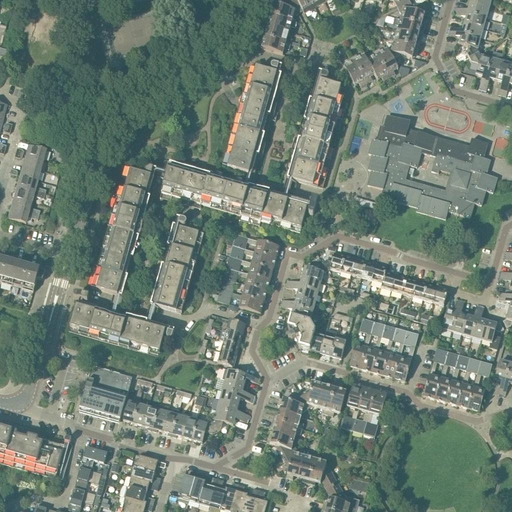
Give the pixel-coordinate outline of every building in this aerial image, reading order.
[(268,10),(267,16),(296,24),(292,22),(293,18),(298,15),(303,12),(295,0),(290,0),(285,3),(284,8),(273,5),(272,10),(268,10)] [(295,0),(303,12),(304,15),(310,12),(309,11),(314,8),(315,10),(309,0),(295,0)] [(315,9),(324,4),(322,0),(309,0),(315,10),(315,9)] [(387,0),(388,0),(393,2),(397,9),(411,1),(411,0),(387,0)] [(470,0),(469,6),(488,11),(491,1),(486,0),(470,0)] [(395,20),(425,28),(426,22),(423,21),(424,16),(414,13),(415,8),(411,1),(397,9),(401,16),(400,21),(395,19),(395,20)] [(469,6),(467,12),(455,8),(454,12),(466,15),(486,21),(488,11),(469,6)] [(465,19),(464,25),(483,31),(486,21),(466,15),(454,12),(453,15),(465,19)] [(267,16),(265,22),(269,23),(267,28),(289,34),(290,28),(295,30),(296,24),(267,16)] [(425,28),(395,20),(393,25),(398,27),(396,32),(418,38),(419,33),(423,34),(425,28)] [(464,25),(462,31),(449,28),(448,32),(461,35),(480,40),(483,31),(464,25)] [(292,40),(287,39),(289,34),(267,28),(266,32),(262,31),(261,38),(290,46),(292,40)] [(418,38),(396,32),(395,38),(390,36),(389,42),(418,50),(420,44),(417,43),(418,38)] [(480,40),(461,35),(448,32),(447,35),(460,39),(458,45),(468,48),(466,55),(468,60),(479,54),(477,51),(480,40)] [(284,50),(289,51),(290,46),(261,38),(259,44),(262,45),(261,50),(283,56),(284,50)] [(418,50),(389,42),(393,43),(392,48),(386,51),(394,66),(395,65),(400,63),(401,57),(412,60),(413,55),(417,56),(418,50)] [(374,52),(389,79),(395,76),(393,73),(398,70),(395,65),(394,66),(386,51),(381,54),(379,50),(374,52)] [(389,79),(374,52),(369,55),(371,59),(367,62),(364,57),(375,76),(374,77),(377,82),(382,79),(383,82),(389,79)] [(482,91),(486,79),(491,60),(481,57),(479,54),(468,60),(471,64),(478,66),(475,76),(482,78),(478,90),(482,91)] [(351,58),(366,85),(372,82),(370,79),(374,77),(375,76),(364,57),(359,60),(356,55),(351,58)] [(343,68),(354,88),(359,85),(361,88),(366,85),(351,58),(346,61),(349,65),(343,68)] [(501,63),(491,60),(486,79),(482,91),(486,92),(489,80),(495,82),(501,63)] [(118,63),(111,65),(113,72),(120,70),(118,63)] [(502,97),(504,89),(505,85),(511,66),(501,63),(495,82),(502,84),(498,96),(502,97)] [(511,65),(511,66),(505,85),(504,89),(502,97),(505,98),(509,86),(511,86),(511,65)] [(229,180),(251,186),(253,181),(270,121),(275,122),(278,113),(272,111),(284,69),(274,66),(273,66),(272,66),(271,67),(271,68),(271,69),(271,70),(271,71),(272,72),(273,72),(277,73),(276,75),(251,68),(223,167),(232,170),(231,175),(229,180)] [(295,146),(286,180),(317,189),(345,90),(320,82),(320,80),(324,81),(325,81),(326,81),(327,81),(328,80),(328,79),(328,78),(328,77),(327,76),(326,75),(316,73),(298,136),(293,135),(290,144),(295,146)] [(448,213),(454,215),(470,220),(474,205),(481,207),(485,193),(493,195),(495,184),(497,179),(486,176),(490,162),(483,160),(487,145),(471,141),(469,148),(412,132),(408,131),(410,123),(387,117),(384,129),(380,128),(376,142),(372,141),(368,156),(372,157),(368,171),(371,172),(367,187),(389,193),(387,201),(417,209),(416,213),(445,221),(448,213)] [(29,146),(26,158),(44,162),(47,151),(29,146)] [(41,172),(44,162),(26,158),(23,167),(41,172)] [(314,215),(317,203),(312,201),(311,203),(273,192),(274,187),(265,184),(264,190),(251,186),(229,180),(214,176),(215,170),(206,168),(204,173),(164,162),(161,172),(149,169),(148,169),(147,169),(146,170),(145,171),(145,172),(145,173),(146,174),(147,174),(147,175),(152,176),(151,178),(157,180),(157,178),(165,180),(161,195),(300,234),(307,208),(310,209),(308,213),(308,214),(309,215),(309,216),(310,216),(311,217),(312,217),(313,216),(314,215)] [(38,183),(40,176),(41,172),(23,167),(20,178),(38,183)] [(157,180),(151,178),(125,171),(91,290),(123,299),(138,245),(144,246),(146,237),(141,235),(157,180)] [(20,178),(17,188),(45,196),(46,192),(39,190),(39,191),(36,190),(38,183),(20,178)] [(17,188),(14,199),(32,204),(34,198),(34,197),(37,197),(36,199),(44,201),(45,196),(17,188)] [(355,198),(353,204),(375,211),(376,211),(378,205),(355,198)] [(14,199),(11,209),(39,217),(40,213),(33,211),(33,212),(30,211),(32,204),(14,199)] [(11,209),(8,220),(26,225),(28,217),(31,218),(30,220),(38,222),(39,217),(11,209)] [(155,308),(181,315),(203,236),(178,228),(178,226),(183,227),(184,227),(185,227),(186,226),(186,225),(186,224),(186,223),(185,222),(184,222),(174,219),(162,262),(156,261),(154,270),(159,272),(149,306),(155,308)] [(226,246),(232,248),(276,260),(279,249),(236,237),(234,244),(227,242),(226,246)] [(273,271),(276,260),(232,248),(229,259),(273,271)] [(341,274),(345,257),(334,254),(332,264),(327,263),(323,265),(327,272),(330,271),(341,274)] [(356,260),(345,257),(341,274),(351,276),(356,260)] [(0,283),(2,284),(1,285),(13,288),(13,287),(22,290),(22,291),(33,294),(37,280),(42,282),(45,272),(39,271),(37,280),(31,278),(33,269),(18,265),(16,274),(10,272),(13,263),(0,259),(0,283)] [(270,282),(273,271),(229,259),(226,270),(270,282)] [(366,263),(356,260),(351,276),(361,279),(366,263)] [(376,266),(366,263),(361,279),(372,282),(376,266)] [(302,279),(321,284),(324,274),(327,272),(323,265),(319,268),(317,272),(304,269),(302,279)] [(387,269),(376,266),(372,282),(382,285),(381,290),(387,269)] [(381,290),(391,293),(396,277),(386,274),(387,269),(381,290)] [(226,270),(223,281),(267,293),(270,282),(226,270)] [(406,280),(396,277),(391,293),(402,296),(406,280)] [(511,284),(509,290),(511,290),(511,279),(500,277),(498,281),(511,284)] [(318,294),(321,284),(302,279),(300,285),(287,282),(286,285),(318,294)] [(417,283),(406,280),(402,296),(412,299),(417,283)] [(223,281),(220,292),(263,304),(267,293),(223,281)] [(427,285),(417,283),(412,299),(422,302),(427,285)] [(315,304),(318,294),(286,285),(285,289),(298,292),(296,299),(315,304)] [(437,288),(427,285),(422,302),(433,304),(437,288)] [(444,307),(448,293),(448,291),(437,288),(433,304),(444,307)] [(511,301),(511,290),(509,290),(511,290),(511,297),(500,294),(499,297),(511,301)] [(263,304),(220,292),(217,303),(229,306),(231,299),(240,301),(241,303),(239,309),(260,315),(263,304)] [(76,295),(76,296),(75,296),(74,297),(74,298),(74,299),(74,300),(75,301),(76,301),(77,302),(68,333),(158,359),(165,333),(168,333),(166,338),(166,339),(166,340),(167,340),(168,341),(169,342),(170,341),(171,341),(172,340),(172,339),(175,329),(132,317),(134,312),(124,309),(123,315),(87,304),(89,299),(77,296),(76,295)] [(510,305),(508,311),(511,311),(511,301),(499,297),(497,301),(505,303),(510,305)] [(296,299),(294,305),(282,301),(281,305),(312,314),(320,316),(321,314),(313,311),(315,304),(296,299)] [(452,334),(457,315),(461,302),(457,301),(454,314),(447,312),(442,331),(452,334)] [(467,317),(461,316),(462,311),(465,303),(461,302),(457,315),(452,334),(461,337),(467,317)] [(292,312),(290,318),(310,324),(310,323),(312,314),(281,305),(280,309),(292,312)] [(473,319),(467,317),(461,337),(471,339),(477,320),(480,308),(477,307),(474,314),(473,319)] [(487,323),(480,321),(484,309),(480,308),(477,320),(471,339),(481,342),(487,323)] [(511,322),(511,311),(508,311),(506,321),(503,322),(506,330),(511,327),(511,323),(511,322)] [(414,318),(416,314),(408,312),(407,316),(406,320),(413,322),(414,318)] [(315,332),(310,324),(290,318),(287,329),(294,331),(296,334),(289,338),(288,342),(292,343),(299,339),(300,342),(298,349),(309,352),(315,332)] [(361,371),(374,324),(363,321),(359,333),(367,335),(363,347),(362,348),(355,347),(349,368),(361,371)] [(226,333),(242,337),(245,326),(229,322),(226,333)] [(481,342),(490,345),(489,350),(497,352),(500,339),(493,337),(495,332),(499,333),(504,331),(500,324),(497,326),(487,323),(481,342)] [(385,327),(374,324),(361,371),(372,374),(385,327)] [(385,327),(372,374),(383,377),(383,376),(396,330),(385,327)] [(396,330),(383,376),(383,377),(393,381),(407,333),(396,330)] [(309,352),(320,355),(324,339),(314,336),(315,333),(315,332),(309,352)] [(226,333),(223,343),(239,347),(242,337),(226,333)] [(405,384),(418,336),(407,333),(393,381),(405,384)] [(335,342),(324,339),(320,355),(330,358),(335,342)] [(335,342),(330,358),(341,361),(345,345),(335,342)] [(223,343),(220,353),(236,358),(239,347),(223,343)] [(423,398),(434,401),(441,376),(448,354),(436,351),(423,398)] [(233,369),(236,358),(220,353),(217,364),(233,369)] [(441,376),(434,401),(445,404),(453,376),(459,357),(448,354),(441,376)] [(459,357),(453,376),(445,404),(456,407),(470,360),(459,357)] [(467,411),(477,376),(481,363),(470,360),(456,407),(467,411)] [(505,384),(511,362),(508,361),(508,364),(500,362),(495,381),(501,382),(497,395),(501,396),(505,384)] [(511,362),(505,384),(501,396),(505,397),(508,385),(511,385),(511,362)] [(481,363),(477,376),(467,411),(478,414),(485,392),(478,390),(477,389),(481,377),(488,379),(492,366),(481,363)] [(80,410),(120,422),(132,379),(120,375),(120,376),(92,368),(80,410)] [(223,371),(220,380),(225,382),(244,387),(246,382),(250,383),(258,385),(260,381),(252,379),(247,377),(239,375),(238,375),(228,372),(223,371)] [(318,409),(324,388),(319,386),(320,383),(313,381),(309,395),(304,393),(299,396),(307,411),(313,408),(318,409)] [(242,393),(244,387),(225,382),(222,392),(254,401),(255,397),(242,393)] [(327,417),(336,387),(329,385),(328,389),(324,388),(318,409),(323,410),(322,415),(327,417)] [(352,433),(364,389),(353,386),(347,408),(353,409),(354,411),(352,419),(344,417),(341,430),(352,433)] [(336,387),(327,417),(333,418),(334,414),(340,415),(346,394),(341,392),(342,389),(336,387)] [(375,392),(364,389),(352,433),(363,436),(375,392)] [(222,392),(219,402),(239,407),(240,401),(253,404),(254,401),(222,392)] [(375,392),(363,436),(374,439),(378,427),(376,426),(379,417),(380,417),(386,396),(375,392)] [(279,413),(300,419),(302,414),(307,411),(299,396),(294,399),(292,404),(279,400),(277,407),(280,408),(279,413)] [(219,402),(217,411),(248,420),(250,416),(237,413),(239,407),(219,402)] [(138,406),(128,403),(123,422),(133,425),(138,406)] [(148,408),(138,406),(133,425),(143,428),(148,408)] [(153,430),(162,433),(168,414),(169,409),(160,406),(158,411),(153,430)] [(158,411),(148,408),(143,428),(153,430),(158,411)] [(162,433),(172,436),(178,417),(179,412),(174,411),(173,415),(168,414),(162,433)] [(248,420),(217,411),(214,422),(211,423),(217,434),(221,431),(223,424),(233,427),(235,420),(247,424),(248,420)] [(272,423),(302,431),(304,425),(299,424),(300,419),(279,413),(278,417),(274,416),(272,423)] [(188,420),(178,417),(172,436),(182,439),(188,420)] [(197,422),(188,420),(182,439),(192,441),(197,422)] [(197,422),(192,441),(202,444),(205,434),(212,436),(217,434),(211,423),(208,425),(197,422)] [(273,435),(294,441),(296,435),(301,436),(302,431),(272,423),(271,429),(274,430),(273,435)] [(0,464),(62,482),(71,450),(68,449),(64,448),(49,443),(43,442),(41,441),(0,429),(0,464)] [(281,459),(296,451),(293,445),(294,441),(273,435),(272,439),(268,438),(266,445),(280,449),(278,454),(281,459)] [(86,448),(80,469),(91,472),(94,462),(104,465),(107,454),(86,448)] [(298,479),(304,458),(299,456),(296,451),(281,459),(284,464),(290,466),(286,479),(292,481),(293,478),(298,479)] [(304,458),(298,479),(303,480),(302,484),(308,486),(316,456),(311,455),(310,459),(304,458)] [(321,483),(326,492),(338,485),(331,472),(326,464),(321,462),(322,458),(316,456),(308,486),(314,487),(315,484),(320,485),(321,483)] [(158,463),(137,457),(134,468),(155,474),(158,463)] [(134,468),(131,478),(159,486),(160,480),(154,478),(155,474),(134,468)] [(74,490),(74,491),(85,494),(88,483),(98,486),(99,484),(104,486),(106,478),(101,476),(91,473),(91,472),(80,469),(76,485),(74,490)] [(196,474),(191,473),(189,479),(184,478),(178,499),(189,502),(196,474)] [(189,502),(199,505),(205,484),(201,483),(203,476),(196,474),(189,502)] [(131,478),(128,489),(149,495),(150,491),(157,492),(159,486),(131,478)] [(199,505),(209,508),(217,480),(211,478),(209,485),(205,484),(199,505)] [(209,508),(220,511),(226,490),(221,489),(223,482),(217,480),(209,508)] [(220,511),(222,511),(230,511),(238,486),(232,484),(230,491),(226,490),(220,511)] [(322,510),(327,511),(356,511),(359,502),(345,498),(338,485),(326,492),(331,501),(328,500),(327,505),(324,504),(322,510)] [(230,511),(242,511),(247,496),(242,495),(244,488),(238,486),(230,511)] [(123,488),(120,498),(125,499),(153,507),(155,501),(148,499),(149,495),(128,489),(123,488)] [(242,511),(253,511),(259,492),(253,490),(251,497),(247,496),(242,511)] [(70,506),(69,510),(72,511),(74,511),(79,511),(82,504),(92,507),(93,506),(98,508),(100,498),(95,497),(85,494),(74,491),(70,506)] [(253,511),(265,511),(268,502),(263,501),(265,494),(259,492),(253,511)] [(125,499),(122,510),(130,511),(144,511),(145,511),(146,511),(151,511),(153,507),(125,499)]
